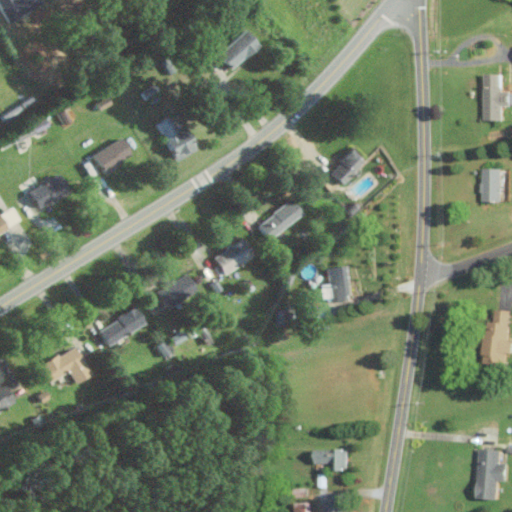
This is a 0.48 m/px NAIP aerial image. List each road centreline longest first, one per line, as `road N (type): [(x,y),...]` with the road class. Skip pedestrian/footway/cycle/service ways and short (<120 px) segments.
road 1 (tertiary): [(383,511),(419,273),(417,0)]
road 2 (secondary): [(0,308),(260,142),(323,87),(397,0)]
